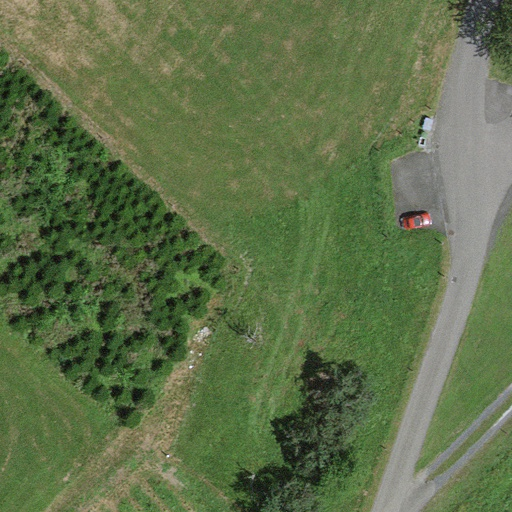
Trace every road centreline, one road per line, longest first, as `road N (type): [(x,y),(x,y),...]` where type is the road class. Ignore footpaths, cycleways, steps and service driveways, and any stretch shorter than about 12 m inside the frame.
road 1 (unclassified): [(383,511),(475,228)]
road 2 (unclassified): [(475,228),(461,108),(485,0)]
